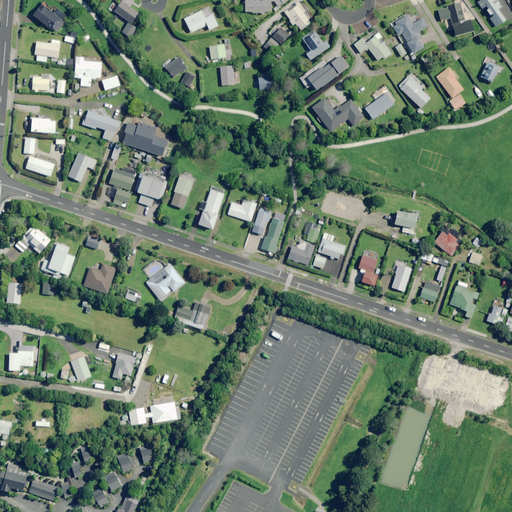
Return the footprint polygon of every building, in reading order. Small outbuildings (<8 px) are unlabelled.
[(264,14),(264,13),(271,13),(270,0),(245,0),(245,13),(261,13),(261,14),(264,14)] [(480,0),(478,2),(483,9),(486,6),(488,9),(487,11),(490,15),(492,14),(494,16),(490,19),(496,27),(506,21),(498,10),(501,8),(496,0),(480,0)] [(133,23),(139,14),(122,1),(114,12),(129,22),(122,32),(130,38),(138,27),(133,23)] [(65,21),(42,3),(34,14),(57,32),(65,21)] [(465,20),(461,3),(449,7),(449,8),(438,11),(441,21),(451,19),(452,24),(465,20)] [(305,11),(299,4),(285,15),(293,26),(295,24),(301,31),(311,23),(303,13),(305,11)] [(205,18),(201,11),(185,19),(191,33),(207,25),(209,30),(218,26),(213,15),(205,18)] [(413,23),(408,15),(392,24),(398,35),(401,33),(413,53),(424,47),(419,38),(421,36),(418,31),(427,26),(422,17),(413,23)] [(289,35),(281,28),(273,37),(282,44),(289,35)] [(323,44),(314,31),(302,39),(311,51),(307,54),(311,60),(330,47),(326,42),(323,44)] [(382,37),(379,33),(368,41),(365,37),(354,45),(360,53),(368,48),(378,61),(382,57),(384,59),(393,53),(385,43),(382,45),(378,40),(382,37)] [(279,45),(272,38),(264,47),(271,53),(279,45)] [(52,40),(52,44),(36,42),(34,55),(37,55),(36,61),(46,62),(47,57),(58,58),(61,42),(52,40)] [(401,57),(403,56),(406,61),(410,59),(406,53),(398,40),(392,44),(401,57)] [(226,58),(224,45),(210,47),(212,60),(226,58)] [(307,89),(312,85),(317,91),(349,67),(340,56),(324,69),(323,67),(308,78),(302,82),(307,89)] [(84,58),(76,57),(75,78),(81,78),(81,86),(91,87),(91,79),(101,79),(101,62),(83,62),(84,58)] [(187,68),(182,63),(184,61),(181,58),(180,60),(178,58),(166,69),(174,78),(183,71),(184,72),(187,68)] [(499,67),(487,62),(480,77),(491,82),(499,67)] [(235,85),(233,66),(220,68),(222,86),(235,85)] [(456,77),(449,68),(436,78),(452,99),(463,90),(455,78),(456,77)] [(195,78),(187,73),(182,83),(190,87),(195,78)] [(50,75),(41,75),(41,77),(32,77),(31,92),(38,92),(38,90),(49,90),(50,75)] [(120,86),(117,76),(102,81),(105,91),(120,86)] [(423,88),(409,76),(399,87),(421,108),(430,99),(421,90),(423,88)] [(275,89),(274,77),(257,78),(258,80),(253,81),(253,90),(275,89)] [(65,81),(58,81),(57,93),(64,93),(65,81)] [(394,105),(386,94),(365,109),(373,120),(394,105)] [(465,104),(460,95),(449,101),(454,110),(465,104)] [(333,110),(324,99),(312,108),(330,133),(348,119),(354,127),(359,123),(358,122),(364,117),(351,100),(343,106),(341,104),(333,110)] [(121,123),(87,111),(83,125),(95,129),(96,127),(106,130),(103,138),(110,141),(121,123)] [(51,121),(51,120),(47,116),(39,116),(38,119),(32,118),(31,132),(55,134),(56,121),(51,121)] [(129,144),(146,150),(151,135),(134,129),(129,144)] [(24,153),(34,154),(35,138),(25,137),(24,153)] [(122,148),(116,146),(111,159),(117,161),(122,148)] [(67,176),(80,182),(87,166),(93,169),(97,160),(78,152),(67,176)] [(25,168),(50,176),(54,164),(30,155),(25,168)] [(108,183),(130,191),(134,179),(132,178),(134,174),(114,167),(108,183)] [(138,202),(151,206),(154,197),(158,199),(164,182),(143,175),(137,191),(142,192),(138,202)] [(171,204),(183,208),(193,181),(179,176),(174,191),(176,192),(171,204)] [(114,198),(127,203),(131,193),(118,188),(114,198)] [(202,212),(198,223),(212,228),(224,194),(211,190),(203,212),(202,212)] [(231,202),(227,215),(251,222),(257,204),(244,199),(242,205),(231,202)] [(252,231),(262,234),(266,220),(269,221),(272,212),(259,208),(252,231)] [(397,210),(394,224),(414,228),(417,214),(397,210)] [(260,249),(275,253),(277,247),(275,246),(284,221),(273,218),(267,236),(265,236),(260,249)] [(30,244),(39,253),(51,239),(34,224),(22,237),(30,244)] [(310,228),(306,240),(315,243),(320,231),(310,228)] [(432,242),(452,256),(460,245),(455,242),(457,239),(449,233),(447,235),(440,230),(432,242)] [(324,232),(317,252),(338,259),(340,253),(343,254),(346,246),(332,241),(334,236),(324,232)] [(89,234),(86,246),(97,249),(101,238),(89,234)] [(23,252),(30,244),(22,237),(15,245),(23,252)] [(62,239),(56,237),(53,245),(60,247),(62,239)] [(292,245),(287,258),(308,265),(314,246),(306,243),(304,249),(292,245)] [(469,262),(478,265),(482,254),(472,251),(469,262)] [(433,257),(423,253),(421,259),(431,263),(433,257)] [(312,265),(323,269),(326,258),(316,255),(312,265)] [(358,268),(373,273),(377,260),(362,255),(358,268)] [(439,259),(439,260),(434,258),(432,262),(439,264),(447,267),(449,262),(439,259)] [(48,260),(47,275),(61,276),(62,261),(51,260),(48,260)] [(90,266),(83,284),(107,293),(117,267),(103,262),(101,270),(90,266)] [(160,299),(171,290),(167,286),(169,284),(175,291),(186,282),(170,263),(146,282),(160,299)] [(398,265),(391,287),(404,292),(411,269),(398,265)] [(441,282),(445,270),(441,268),(437,280),(441,282)] [(361,282),(372,286),(376,275),(365,271),(361,282)] [(42,294),(54,295),(54,282),(42,281),(42,294)] [(420,297),(434,302),(440,286),(426,281),(420,297)] [(7,302),(21,303),(21,282),(17,282),(9,282),(7,282),(7,302)] [(456,286),(449,304),(467,311),(465,316),(471,319),(475,305),(471,304),(473,298),(477,299),(479,293),(474,292),(474,293),(471,292),(472,289),(458,283),(457,286),(456,286)] [(129,289),(125,297),(135,301),(138,293),(129,289)] [(197,301),(193,311),(190,319),(197,321),(201,323),(208,305),(197,301)] [(212,307),(208,305),(201,323),(205,324),(212,307)] [(193,311),(179,306),(176,314),(190,319),(193,311)] [(489,313),(486,321),(496,324),(501,308),(493,306),(491,314),(489,313)] [(195,327),(197,321),(190,319),(176,314),(174,320),(195,327)] [(22,346),(22,349),(34,349),(33,360),(39,360),(39,346),(22,346)] [(18,349),(18,351),(20,351),(20,365),(33,365),(33,360),(34,349),(22,349),(18,349)] [(18,351),(9,351),(9,369),(20,369),(20,365),(20,351),(18,351)] [(119,351),(115,362),(133,367),(137,357),(119,351)] [(90,354),(84,356),(87,365),(93,363),(90,354)] [(71,361),(79,380),(91,375),(87,365),(84,356),(71,361)] [(178,381),(161,376),(153,399),(171,405),(178,381)] [(167,416),(171,405),(153,399),(149,411),(167,416)] [(0,422),(0,432),(9,433),(9,427),(12,427),(12,421),(2,420),(2,423),(0,422)] [(80,448),(83,456),(90,454),(88,446),(80,448)] [(139,448),(142,457),(152,455),(149,446),(139,448)] [(83,456),(84,462),(92,460),(90,454),(83,456)] [(117,458),(121,467),(130,463),(127,454),(117,458)] [(142,457),(143,464),(153,461),(152,455),(142,457)] [(70,464),(73,472),(81,470),(78,462),(70,464)] [(121,467),(123,473),(133,469),(130,463),(121,467)] [(9,488),(26,492),(27,486),(30,474),(7,469),(5,474),(0,472),(0,473),(0,484),(3,485),(1,491),(8,493),(9,488)] [(73,472),(75,478),(82,476),(81,470),(73,472)] [(104,477),(109,485),(118,481),(113,472),(104,477)] [(157,483),(145,477),(142,485),(154,490),(157,483)] [(57,488),(34,480),(31,487),(27,486),(26,492),(53,501),(57,488)] [(109,485),(112,491),(121,487),(118,481),(109,485)] [(60,484),(63,492),(71,490),(68,482),(60,484)] [(92,495),(97,503),(106,497),(100,489),(92,495)] [(63,492),(65,499),(72,496),(71,490),(63,492)] [(127,495),(120,510),(123,511),(133,511),(139,501),(127,495)] [(97,503),(100,508),(109,503),(106,497),(97,503)]
